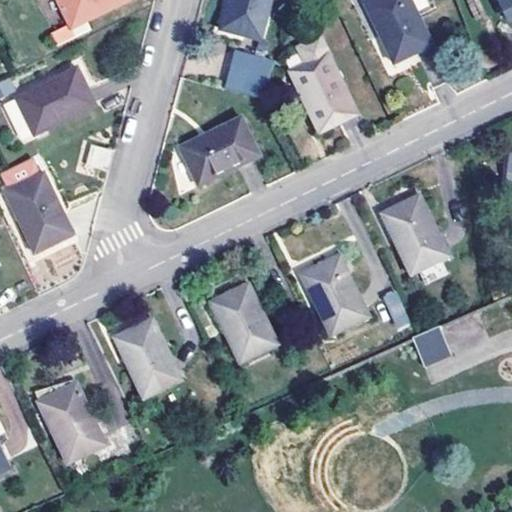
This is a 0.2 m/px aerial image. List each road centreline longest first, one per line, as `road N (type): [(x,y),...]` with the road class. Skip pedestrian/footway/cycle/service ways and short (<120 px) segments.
road 1 (residential): [(125,280),(511,93)]
road 2 (residential): [(125,280),(118,240),(180,0)]
road 3 (residential): [(0,340),(125,280)]
